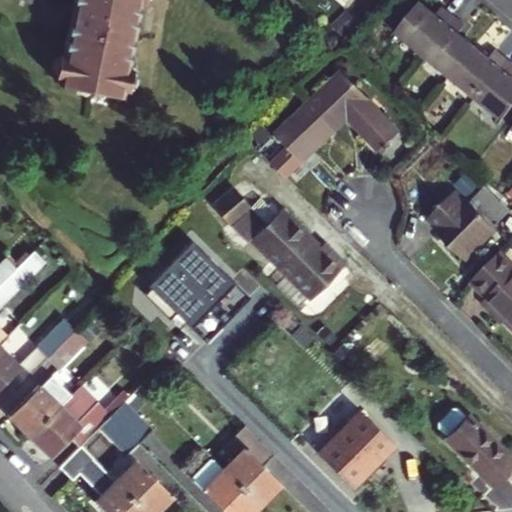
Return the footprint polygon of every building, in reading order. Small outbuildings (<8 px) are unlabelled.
[(57,85),(123,98),(142,0),(73,0),(72,8),(63,6),(60,22),(77,25),(74,38),(67,36),(57,85)] [(415,5),(391,36),(418,59),(449,20),(437,11),(431,18),(415,5)] [(449,20),(418,59),(445,81),(470,50),(455,37),(461,30),(449,20)] [(77,25),(60,22),(59,27),(64,36),(67,36),(74,38),(77,25)] [(470,50),(445,81),(471,103),(503,64),(492,55),(486,63),(470,50)] [(511,71),(503,64),(471,103),(499,126),(511,110),(511,83),(509,81),(511,76),(511,71)] [(335,77),(303,109),(330,138),(342,126),(373,157),(394,137),(335,77)] [(298,168),(330,138),(303,109),(271,142),(298,168)] [(228,193),(209,213),(227,232),(245,250),(249,246),(283,280),(273,290),(296,313),(306,302),(309,305),(342,270),(322,251),(318,256),(277,217),(275,219),(268,212),(266,213),(257,204),(249,212),(239,202),(228,193)] [(424,224),(434,234),(430,238),(459,266),(491,233),(463,206),(460,209),(449,198),(424,224)] [(189,243),(149,285),(191,326),(232,283),(189,243)] [(511,273),(495,256),(467,285),(505,322),(500,327),(511,337),(511,273)] [(9,278),(0,286),(0,307),(31,276),(21,265),(9,278)] [(0,286),(9,278),(0,268),(0,286)] [(72,333),(62,323),(35,349),(46,360),(72,333)] [(72,333),(46,360),(57,371),(83,345),(72,333)] [(0,349),(0,388),(20,369),(0,349)] [(31,433),(70,394),(52,377),(40,388),(38,386),(11,414),(31,433)] [(70,394),(31,433),(50,454),(69,436),(81,448),(99,429),(111,416),(96,401),(87,411),(70,394)] [(124,403),(111,416),(137,441),(149,429),(124,403)] [(342,434),(318,459),(348,489),(388,449),(354,414),(338,430),(342,434)] [(137,441),(111,416),(99,429),(123,455),(137,441)] [(445,446),(482,482),(487,477),(500,491),(511,478),(511,463),(468,421),(466,423),(458,416),(451,416),(438,430),(439,437),(447,444),(445,446)] [(234,457),(223,468),(259,503),(278,484),(263,468),(272,459),(244,430),(242,428),(223,446),(234,457)] [(313,453),(318,459),(342,434),(338,430),(337,428),(313,453)] [(81,448),(60,469),(73,482),(94,461),(81,448)] [(226,511),(249,511),(259,503),(223,468),(214,458),(198,474),(205,490),(226,511)] [(116,482),(146,511),(152,511),(169,495),(135,461),(116,482)] [(487,477),(482,482),(495,495),(500,491),(487,477)] [(146,511),(116,482),(95,503),(104,511),(146,511)]
